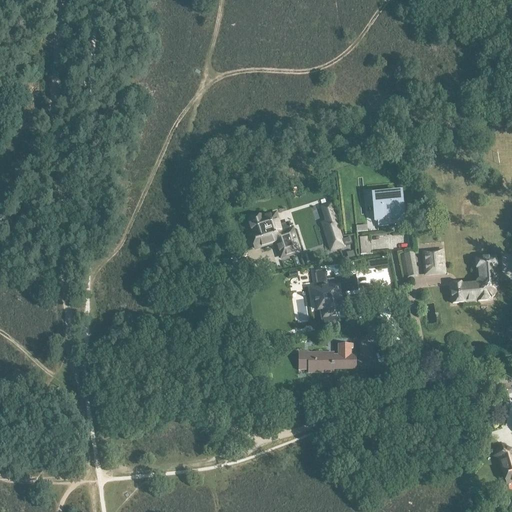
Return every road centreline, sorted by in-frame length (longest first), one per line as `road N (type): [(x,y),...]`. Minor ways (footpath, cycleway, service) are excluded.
road 1 (track): [(388,0),(341,58),(311,71),(245,71),(200,88),(117,250),(95,276),(92,348),(77,385)]
road 2 (track): [(220,0),(181,180),(219,402),(258,437),(327,423)]
road 3 (track): [(96,511),(56,274),(45,104),(51,0)]
